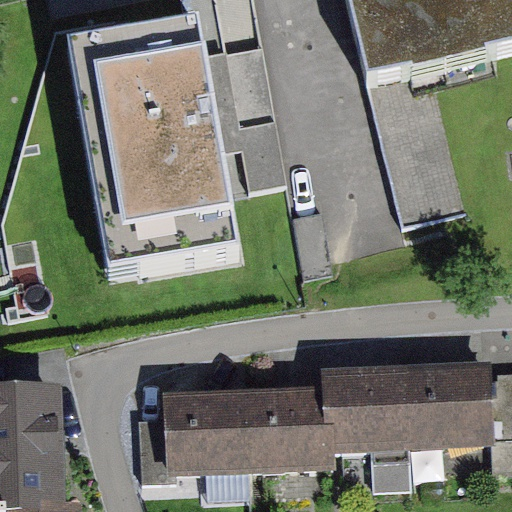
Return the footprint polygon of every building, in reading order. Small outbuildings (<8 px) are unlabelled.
[(233,204),(291,195),(261,0),(223,0),(229,42),(210,45),(233,204)] [(344,0),(371,99),(511,62),(511,22),(506,0),(344,0)] [(60,54),(94,292),(235,272),(200,34),(60,54)] [(326,400),(168,407),(172,484),(333,477),(332,456),(511,448),(511,384),(496,386),(495,377),(326,385),(326,400)] [(58,399),(0,399),(0,511),(84,511),(84,505),(60,506),(58,399)]
